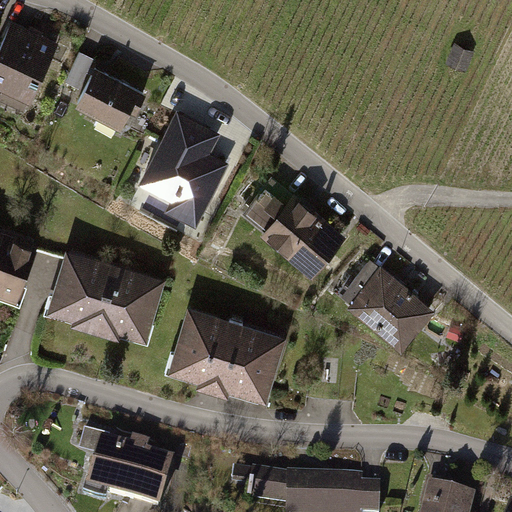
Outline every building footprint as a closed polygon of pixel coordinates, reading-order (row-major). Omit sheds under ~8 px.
[(56,41),(12,21),(0,48),(0,83),(31,97),(56,41)] [(470,55),(455,47),(448,61),(463,68),(470,55)] [(79,85),(93,58),(81,51),(67,78),(79,85)] [(144,93),(96,68),(79,100),(101,112),(98,117),(117,127),(120,121),(121,122),(131,104),(136,107),(144,93)] [(183,116),(178,114),(143,179),(200,209),(223,165),(212,159),(205,155),(203,159),(196,155),(198,152),(210,130),(205,127),(206,125),(184,114),(183,116)] [(294,200),(271,180),(251,204),(273,222),(267,229),(312,268),(340,235),(321,219),(322,217),(319,215),(318,216),(296,198),(294,200)] [(185,213),(149,194),(142,207),(178,226),(185,213)] [(36,241),(0,228),(0,294),(16,300),(36,241)] [(166,279),(66,249),(48,311),(148,341),(166,279)] [(380,271),(369,262),(349,285),(359,294),(353,301),(402,341),(429,308),(412,293),(413,292),(410,289),(408,290),(382,269),(380,271)] [(286,333),(189,304),(170,367),(267,397),(286,333)] [(104,434),(102,441),(89,486),(88,489),(108,495),(109,492),(157,505),(172,461),(146,453),(148,446),(134,442),(131,449),(108,442),(110,436),(104,434)] [(287,473),(252,467),(247,496),(287,501),(287,511),(379,511),(380,483),(362,482),(362,475),(287,473)] [(446,483),(430,479),(423,505),(428,506),(426,511),(467,511),(472,495),(444,489),(446,483)]
